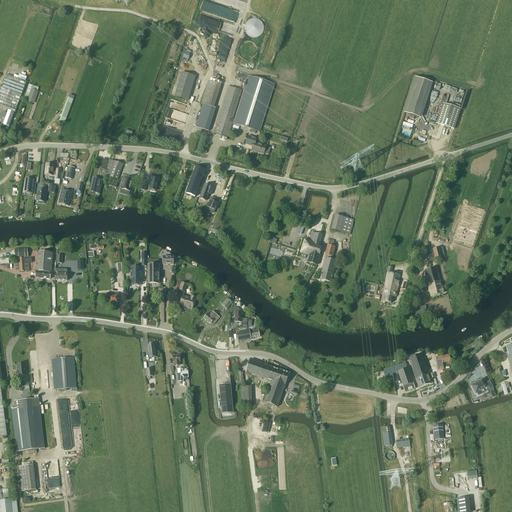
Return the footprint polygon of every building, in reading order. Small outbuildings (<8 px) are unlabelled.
[(182,73),(174,96),(188,101),(195,77),(182,73)] [(27,83),(7,75),(0,91),(0,106),(8,110),(7,114),(13,115),(14,112),(15,112),(27,83)] [(275,85),(250,76),(236,120),(234,119),(233,123),(259,132),(275,85)] [(429,82),(416,78),(404,113),(418,118),(429,82)] [(201,104),(203,104),(196,127),(208,131),(216,109),(214,108),(221,85),(208,81),(201,104)] [(29,84),(24,100),(34,103),(38,92),(37,91),(38,88),(29,84)] [(243,91),(228,86),(217,124),(218,124),(217,127),(215,126),(213,133),(228,138),(233,123),(234,119),(243,91)] [(68,98),(59,121),(64,123),(73,99),(68,98)] [(454,129),(456,122),(460,109),(442,103),(436,123),(454,129)] [(9,127),(13,115),(7,114),(3,125),(9,127)] [(248,136),(245,144),(253,146),(251,151),(263,155),(264,153),(268,155),(269,152),(270,149),(271,148),(270,148),(266,147),(266,146),(256,143),(257,139),(248,136)] [(139,174),(143,163),(137,161),(133,173),(139,174)] [(46,164),(45,175),(53,176),(53,175),(55,175),(55,179),(60,180),(61,170),(56,169),(56,170),(53,170),(54,165),(46,164)] [(69,166),(66,178),(72,180),(75,168),(69,166)] [(205,170),(195,167),(186,194),(195,197),(205,170)] [(109,185),(116,188),(120,176),(112,173),(109,185)] [(125,177),(121,189),(130,192),(133,180),(125,177)] [(148,180),(147,186),(151,187),(150,190),(150,191),(151,191),(152,192),(153,192),(154,192),(155,192),(155,191),(156,191),(156,187),(157,186),(157,185),(157,184),(158,179),(153,178),(149,177),(148,180)] [(25,180),(24,191),(29,192),(33,192),(34,181),(28,180),(28,179),(25,178),(25,180)] [(92,178),(89,192),(94,193),(94,192),(100,193),(102,182),(98,181),(99,179),(92,178)] [(211,187),(204,185),(199,200),(205,201),(208,193),(210,193),(211,187)] [(45,202),(46,191),(38,190),(37,201),(45,202)] [(68,206),(72,193),(62,190),(58,203),(68,206)] [(215,211),(219,200),(211,197),(207,208),(215,211)] [(350,235),(353,220),(335,215),(331,230),(350,235)] [(322,235),(312,233),(310,241),(319,243),(322,235)] [(310,241),(305,239),(300,253),(309,255),(307,262),(317,265),(322,247),(319,246),(319,243),(310,241)] [(332,256),(335,247),(334,247),(335,243),(334,243),(334,241),(330,240),(328,245),(327,245),(325,254),(332,256)] [(435,258),(444,255),(442,247),(433,249),(435,258)] [(28,258),(27,249),(14,250),(15,259),(28,258)] [(50,279),(52,253),(38,252),(35,278),(50,279)] [(163,265),(173,265),(173,257),(163,257),(163,265)] [(331,283),(331,279),(332,276),(336,261),(325,258),(320,280),(331,283)] [(159,284),(159,265),(148,265),(148,284),(159,284)] [(395,297),(400,275),(391,274),(392,267),(388,266),(381,301),(391,304),(392,296),(395,297)] [(141,283),(141,267),(130,267),(130,285),(141,285),(141,284),(139,284),(139,283),(141,283)] [(430,297),(444,293),(437,268),(432,269),(423,271),(428,286),(430,297)] [(55,269),(55,280),(67,281),(67,274),(67,270),(66,269),(55,269)] [(118,304),(118,303),(118,293),(108,294),(108,297),(106,297),(107,301),(109,300),(109,304),(114,303),(114,304),(115,304),(116,304),(117,304),(118,304)] [(183,296),(180,305),(187,308),(190,298),(183,296)] [(195,297),(191,296),(190,298),(187,308),(192,309),(195,300),(195,297)] [(415,312),(418,301),(408,298),(405,310),(415,312)] [(226,309),(231,303),(227,299),(222,305),(226,309)] [(232,307),(232,310),(232,313),(233,313),(235,316),(234,321),(235,321),(236,323),(238,322),(241,322),(241,315),(243,313),(237,307),(232,307)] [(201,317),(201,330),(214,330),(215,322),(222,321),(221,309),(216,310),(216,315),(201,317)] [(253,338),(259,337),(257,326),(254,327),(254,329),(236,332),(238,342),(253,340),(253,338)] [(156,344),(154,344),(153,343),(152,343),(151,344),(147,345),(149,358),(156,357),(156,353),(157,352),(156,349),(157,349),(156,344)] [(409,359),(415,379),(423,376),(424,380),(425,380),(427,385),(431,383),(421,354),(409,359)] [(443,363),(451,361),(449,354),(435,357),(438,370),(444,369),(443,363)] [(54,390),(76,388),(74,358),(52,360),(54,390)] [(278,369),(250,360),(246,372),(271,381),(264,402),(277,407),(283,390),(281,389),(282,384),(274,382),(278,369)] [(27,376),(25,363),(16,364),(18,377),(27,376)] [(404,392),(415,389),(405,363),(383,369),(386,381),(393,379),(391,374),(398,372),(404,392)] [(183,369),(178,370),(178,376),(180,376),(180,382),(183,382),(183,380),(188,380),(188,374),(188,371),(187,372),(183,372),(183,369)] [(281,389),(283,390),(289,373),(279,369),(274,382),(282,384),(281,389)] [(418,387),(427,385),(425,380),(424,380),(423,376),(415,379),(418,387)] [(484,378),(471,385),(475,394),(477,393),(478,396),(481,394),(480,391),(488,387),(490,389),(493,387),(489,381),(486,382),(484,378)] [(230,384),(219,385),(222,414),(233,413),(230,384)] [(20,451),(45,449),(39,398),(14,401),(20,451)] [(435,439),(443,439),(442,425),(434,426),(435,439)] [(397,447),(410,446),(409,439),(396,441),(397,447)] [(21,492),(36,490),(33,465),(18,467),(21,492)] [(470,511),(469,496),(456,498),(457,511),(470,511)] [(4,500),(0,500),(0,511),(12,511),(11,504),(11,499),(9,500),(4,500)] [(451,503),(443,504),(444,511),(451,511),(452,511),(451,503)]
